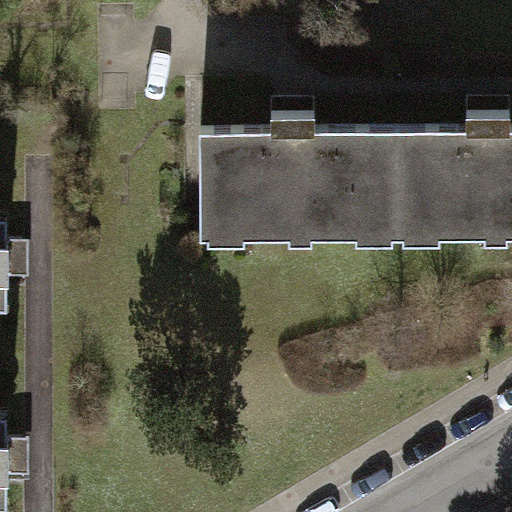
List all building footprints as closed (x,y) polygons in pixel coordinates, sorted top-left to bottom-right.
[(269,94),(269,110),(314,110),(313,93),(269,94)] [(466,93),(466,109),(510,109),(510,93),(466,93)] [(269,124),(198,125),(199,234),(205,234),(205,240),(242,239),(242,234),(288,234),(288,239),(310,239),(310,234),(355,234),(355,239),(392,239),(392,233),(403,233),(403,239),(439,239),(439,233),(484,233),(484,238),(506,238),(506,233),(511,232),(511,124),(510,124),(510,109),(466,109),(466,124),(314,125),(314,110),(269,110),(269,124)] [(0,500),(13,501),(13,473),(13,438),(13,410),(0,410),(0,301),(13,301),(13,275),(13,239),(13,211),(0,211),(0,500)] [(30,239),(13,239),(13,275),(30,274),(30,239)] [(30,438),(13,438),(13,473),(30,473),(30,438)]
